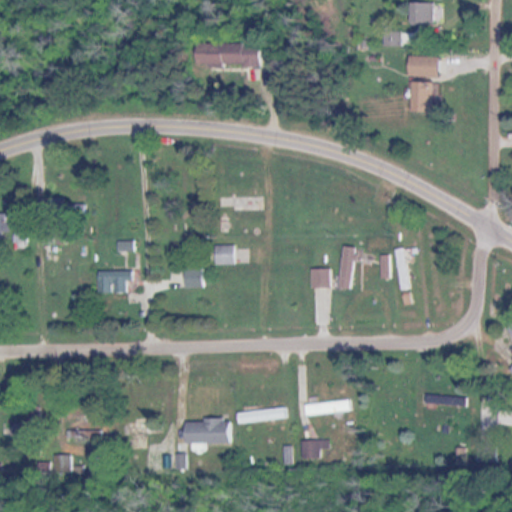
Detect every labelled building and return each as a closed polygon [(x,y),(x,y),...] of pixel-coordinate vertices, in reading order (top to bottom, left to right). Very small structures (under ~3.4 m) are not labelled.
[(440,5),(418,5),(418,27),(440,27),(440,5)] [(407,34),(389,34),(389,47),(407,47),(407,34)] [(270,45),(206,44),(206,68),(269,68),(270,45)] [(448,78),(448,58),(418,58),(418,78),(448,78)] [(441,115),(442,84),(418,84),(418,114),(441,115)] [(270,210),(270,198),(226,198),(226,210),(270,210)] [(33,243),(33,223),(13,222),(13,214),(0,213),(0,235),(18,236),(18,242),(33,243)] [(123,242),(123,262),(141,262),(141,242),(123,242)] [(222,246),(222,265),(243,265),(243,246),(222,246)] [(347,289),(360,290),(364,247),(350,246),(347,289)] [(416,289),(412,249),(402,250),(406,290),(416,289)] [(394,255),(386,255),(386,278),(394,278),(394,255)] [(336,289),(336,269),(317,269),(317,289),(336,289)] [(210,288),(210,270),(193,270),(193,288),(210,288)] [(139,293),(139,271),(105,271),(105,293),(139,293)] [(465,397),(433,396),(432,405),(464,406),(465,397)] [(312,404),(313,416),(358,413),(357,402),(312,404)] [(28,428),(28,445),(48,445),(48,409),(35,409),(35,428),(28,428)] [(292,420),(292,409),(245,413),(246,423),(292,420)] [(151,428),(151,419),(136,420),(136,438),(142,438),(142,449),(150,449),(150,436),(167,436),(167,428),(151,428)] [(194,421),(194,444),(240,444),(240,421),(194,421)] [(335,441),(308,441),(308,459),(335,459),(335,441)]
